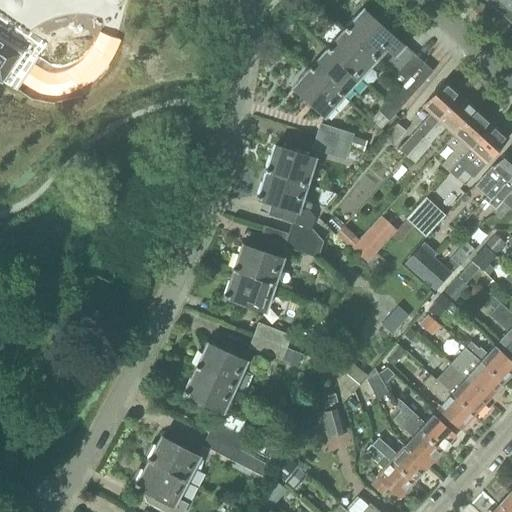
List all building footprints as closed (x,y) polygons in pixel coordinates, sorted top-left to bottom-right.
[(68,0),(59,0),(39,30),(94,66),(115,30),(68,0)] [(485,0),(498,11),(508,0),(485,0)] [(511,0),(508,0),(498,11),(511,23),(511,0)] [(344,27),(342,29),(344,31),(374,57),(384,66),(392,58),(393,60),(395,61),(406,49),(363,10),(355,18),(354,17),(344,27)] [(325,47),(356,76),(365,66),(367,68),(375,59),(374,57),(344,31),(328,48),(326,46),(325,47)] [(356,76),(325,47),(324,48),(326,50),(311,68),(340,95),(341,96),(349,87),(348,86),(356,76)] [(391,59),(389,61),(399,70),(392,78),(401,86),(422,63),(406,49),(395,62),(391,59)] [(422,63),(401,86),(398,89),(407,98),(431,71),(422,63)] [(340,95),(311,68),(309,66),(307,68),(307,69),(297,79),(299,81),(292,88),(323,117),(332,106),(330,105),(340,95)] [(458,96),(443,82),(423,104),(432,112),(398,149),(404,155),(429,126),(458,96)] [(398,89),(387,101),(396,110),(407,98),(398,89)] [(455,133),(475,111),(458,96),(429,126),(404,155),(414,164),(430,146),(429,145),(446,126),(455,133)] [(396,110),(387,101),(379,110),(378,111),(388,120),(388,119),(396,110)] [(447,171),(490,125),(475,111),(455,133),(446,143),(454,150),(441,165),(447,171)] [(320,124),(316,136),(348,146),(361,150),(364,141),(351,136),(352,135),(320,124)] [(490,125),(448,171),(456,179),(464,170),(472,177),(506,139),(490,125)] [(348,146),(316,136),(312,148),(344,159),(348,146)] [(511,176),(511,144),(476,185),(488,195),(484,200),(489,204),(511,176)] [(263,171),(265,172),(303,184),(307,170),(309,170),(313,157),(273,145),(270,155),(268,155),(264,168),(263,171)] [(289,233),(306,239),(313,216),(308,209),(310,203),(300,200),(301,198),(299,197),(303,184),(265,172),(262,182),(260,181),(256,195),(255,198),(257,198),(257,199),(276,204),(273,216),(293,222),(289,233)] [(511,176),(489,204),(496,210),(503,202),(511,209),(511,208),(511,176)] [(381,216),(352,249),(367,263),(397,230),(381,216)] [(344,226),(336,235),(351,249),(359,240),(344,226)] [(306,239),(289,233),(285,245),(317,256),(321,244),(306,239)] [(493,234),(484,243),(494,252),(502,242),(493,234)] [(450,257),(460,266),(474,249),(465,241),(450,257)] [(233,270),(271,283),(275,269),(277,270),(282,257),(242,244),(239,254),(237,253),(232,267),(232,266),(231,269),(233,270)] [(420,245),(404,263),(434,290),(451,272),(420,245)] [(484,247),(470,262),(480,271),(494,257),(484,247)] [(271,283),(233,270),(230,280),(228,279),(223,293),(222,296),(264,310),(269,297),(266,296),(271,283)] [(454,300),(466,286),(456,276),(443,291),(454,300)] [(511,314),(488,293),(482,300),(493,309),(511,325),(511,314)] [(440,294),(427,309),(436,318),(450,302),(440,294)] [(396,305),(383,320),(395,330),(408,315),(396,305)] [(511,325),(493,309),(488,316),(506,332),(499,340),(511,352),(511,325)] [(438,325),(427,315),(419,324),(431,334),(438,325)] [(254,334),(286,346),(290,335),(259,323),(254,334)] [(408,328),(401,335),(408,342),(415,335),(408,328)] [(286,346),(254,334),(250,346),(281,358),(286,346)] [(471,341),(465,348),(503,383),(511,372),(511,361),(495,345),(488,353),(481,347),(480,348),(471,341)] [(251,376),(240,370),(245,361),(207,343),(203,352),(201,351),(195,364),(194,364),(193,367),(195,368),(223,381),(231,385),(244,391),(251,376)] [(404,351),(398,345),(385,360),(391,365),(404,351)] [(302,354),(287,348),(282,360),(297,366),(302,354)] [(464,348),(451,362),(489,398),(503,383),(464,348)] [(489,398),(451,362),(435,380),(474,414),(489,398)] [(386,367),(377,373),(383,384),(392,374),(386,367)] [(225,398),(231,385),(223,381),(195,368),(191,377),(189,376),(183,389),(182,389),(181,392),(221,411),(227,399),(225,398)] [(377,373),(376,371),(364,377),(376,398),(388,392),(383,384),(377,373)] [(435,380),(429,374),(422,382),(443,401),(437,408),(460,430),(474,414),(435,380)] [(330,394),(319,409),(327,436),(344,431),(334,393),(330,394)] [(397,411),(440,451),(455,434),(432,414),(424,423),(398,399),(394,403),(400,408),(397,411)] [(404,445),(426,467),(440,451),(397,411),(391,418),(412,436),(404,445)] [(245,438),(223,427),(215,422),(209,433),(224,441),(239,449),(245,438)] [(209,433),(203,444),(223,455),(263,477),(268,465),(239,449),(209,433)] [(146,460),(148,461),(183,480),(190,467),(192,468),(198,456),(161,436),(156,446),(154,445),(148,457),(147,457),(146,460)] [(426,467),(404,445),(396,454),(377,437),(371,444),(412,482),(426,467)] [(381,493),(387,487),(398,497),(412,482),(371,444),(364,452),(383,468),(375,477),(376,477),(371,483),(381,493)] [(285,457),(273,472),(283,481),(296,466),(285,457)] [(183,480),(148,461),(143,470),(141,469),(135,482),(134,482),(133,484),(135,486),(147,492),(145,497),(146,501),(166,511),(182,511),(186,504),(176,499),(179,493),(177,492),(183,480)] [(287,490),(276,480),(264,494),(275,504),(287,490)] [(498,505),(504,511),(511,511),(511,493),(510,492),(498,505)] [(267,511),(274,504),(265,497),(255,509),(258,511),(267,511)] [(359,498),(347,511),(378,511),(369,503),(368,505),(359,498)]
